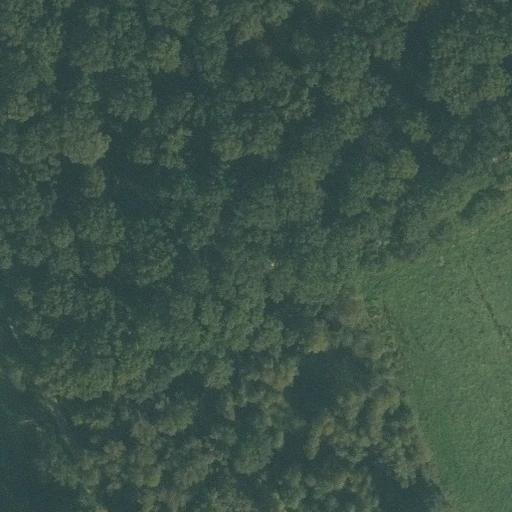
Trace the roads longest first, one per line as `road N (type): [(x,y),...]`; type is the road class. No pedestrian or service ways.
road 1 (track): [(39,378),(511,155)]
road 2 (track): [(0,295),(102,511)]
